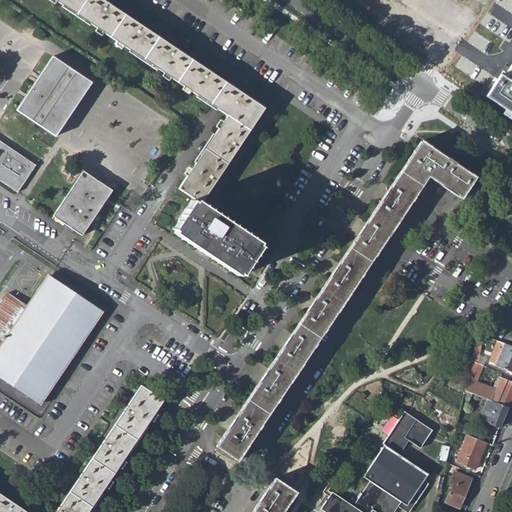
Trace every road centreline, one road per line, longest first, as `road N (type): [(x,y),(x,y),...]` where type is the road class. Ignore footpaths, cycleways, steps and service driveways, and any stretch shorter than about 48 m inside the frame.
road 1 (residential): [(240,374),(392,140)]
road 2 (residential): [(511,272),(424,217),(402,250),(499,316),(511,314)]
road 3 (residential): [(392,140),(184,0)]
road 4 (residential): [(0,423),(42,447),(117,347)]
road 5 (residential): [(422,92),(285,0)]
road 6 (unknown): [(356,116),(283,231)]
